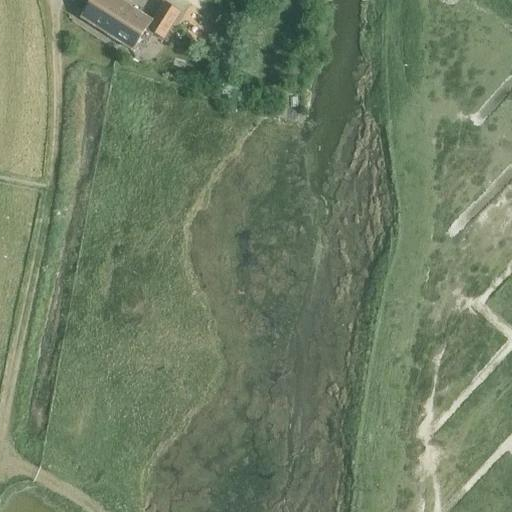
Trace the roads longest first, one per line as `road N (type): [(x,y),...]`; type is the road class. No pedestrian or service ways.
road 1 (track): [(48,188),(0,433)]
road 2 (track): [(56,31),(48,188)]
